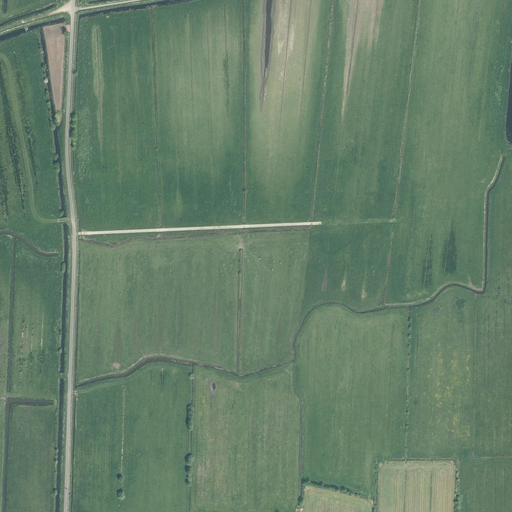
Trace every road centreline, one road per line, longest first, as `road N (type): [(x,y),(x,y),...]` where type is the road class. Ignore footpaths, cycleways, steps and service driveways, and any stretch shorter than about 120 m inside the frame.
road 1 (unclassified): [(64,511),(73,0)]
road 2 (unknown): [(71,234),(321,222)]
